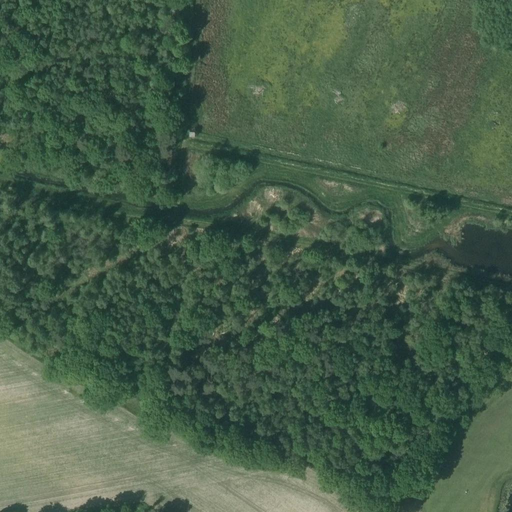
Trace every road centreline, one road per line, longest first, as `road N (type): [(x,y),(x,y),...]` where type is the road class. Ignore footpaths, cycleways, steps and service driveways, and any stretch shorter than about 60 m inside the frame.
road 1 (track): [(196,0),(184,143),(511,213)]
road 2 (track): [(511,288),(172,221)]
road 3 (track): [(172,221),(0,325)]
